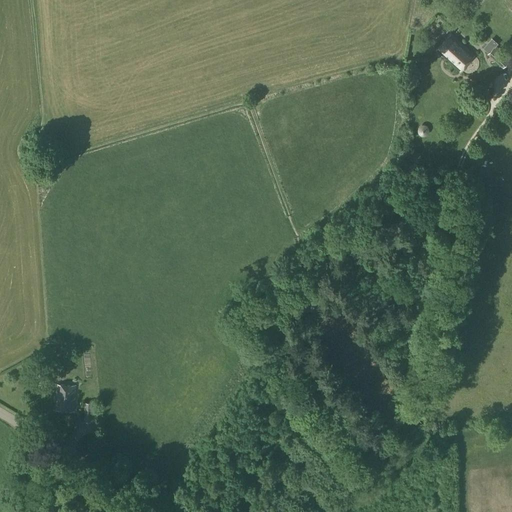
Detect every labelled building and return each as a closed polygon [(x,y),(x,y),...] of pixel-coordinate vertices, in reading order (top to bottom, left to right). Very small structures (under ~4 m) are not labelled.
[(460,70),(473,56),(450,35),(437,50),(460,70)] [(502,68),(509,59),(495,46),(487,54),(502,68)] [(46,379),(47,367),(38,366),(38,379),(46,379)] [(74,411),(76,385),(57,384),(55,410),(74,411)] [(94,411),(94,403),(84,403),(84,411),(94,411)]
